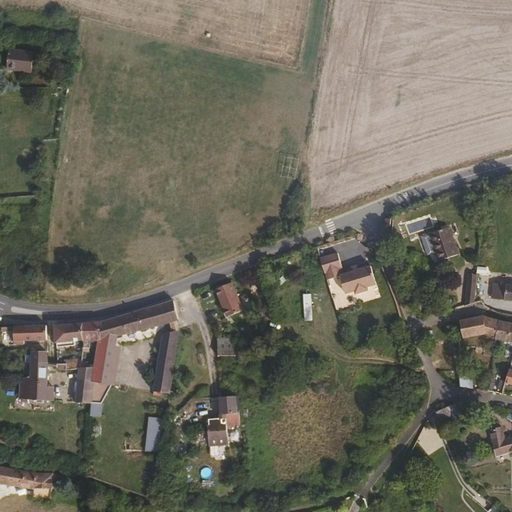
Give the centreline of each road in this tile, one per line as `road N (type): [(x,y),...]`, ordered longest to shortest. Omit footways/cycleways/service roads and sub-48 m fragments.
road 1 (secondary): [(366,213),(118,306),(51,313),(0,305)]
road 2 (residential): [(366,213),(437,393),(511,408)]
road 3 (secondary): [(511,165),(366,213)]
